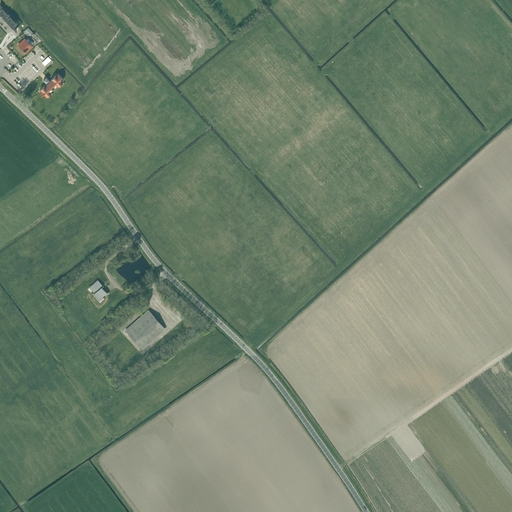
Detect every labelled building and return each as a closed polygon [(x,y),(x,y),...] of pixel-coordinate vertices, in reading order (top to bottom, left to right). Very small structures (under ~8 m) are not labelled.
[(0,22),(8,31),(10,29),(13,32),(16,29),(13,26),(17,23),(0,5),(0,22)] [(24,39),(18,45),(25,53),(31,46),(31,45),(33,43),(28,38),(26,40),(24,39)] [(43,79),(47,84),(45,86),(44,85),(40,89),(41,90),(39,91),(44,96),(46,95),(47,96),(51,92),(50,91),(57,84),(58,85),(62,81),(61,80),(63,79),(58,73),(57,75),(56,74),(51,78),(52,79),(50,81),(46,77),(43,79)] [(98,280),(90,287),(95,292),(94,293),(98,298),(101,295),(103,297),(105,296),(104,296),(107,293),(104,289),(103,290),(101,287),(103,286),(98,280)] [(148,310),(125,330),(141,349),(165,328),(148,310)]
